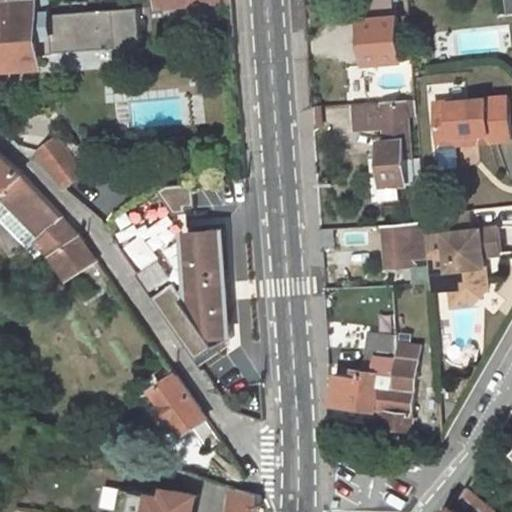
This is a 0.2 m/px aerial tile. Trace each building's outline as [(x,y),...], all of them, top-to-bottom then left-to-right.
[(38,0),(4,0),(7,44),(2,44),(0,45),(0,60),(2,63),(8,62),(10,66),(42,63),(41,38),(38,0)] [(54,0),(38,0),(41,38),(56,37),(54,0)] [(496,0),(472,0),(477,46),(501,44),(496,0)] [(405,20),(367,22),(369,67),(408,63),(405,20)] [(132,126),(182,123),(180,98),(130,101),(132,126)] [(477,147),(511,143),(511,106),(511,101),(439,106),(442,143),(477,139),(477,147)] [(414,102),(356,106),(358,133),(387,132),(387,145),(381,145),(382,160),(384,187),(398,186),(411,185),(410,165),(418,164),(414,102)] [(87,174),(61,138),(44,150),(68,187),(87,174)] [(442,150),(477,147),(477,139),(442,143),(442,150)] [(25,176),(0,155),(0,198),(3,201),(8,195),(15,207),(42,237),(39,240),(53,257),(56,255),(72,278),(98,258),(83,236),(77,229),(25,176)] [(382,160),(368,162),(371,205),(398,203),(398,186),(384,187),(382,160)] [(473,213),(428,217),(429,222),(431,245),(432,258),(435,296),(455,294),(456,302),(479,299),(486,290),(483,261),(492,260),(503,259),(500,232),(475,234),(473,213)] [(429,222),(388,225),(392,270),(413,269),(413,261),(412,246),(431,245),(429,222)] [(233,307),(234,297),(223,298),(222,280),(233,279),(229,228),(192,230),(195,282),(200,281),(201,298),(196,302),(216,329),(223,323),(229,316),(233,307)] [(431,245),(412,246),(413,261),(432,258),(431,245)] [(486,290),(479,299),(456,302),(457,312),(483,309),(495,295),(492,260),(483,261),(486,290)] [(234,297),(233,279),(222,280),(223,298),(234,297)] [(412,430),(417,362),(418,344),(398,343),(398,359),(393,387),(380,386),(376,410),(390,413),(388,426),(399,428),(412,430)] [(398,359),(377,356),(374,369),(358,367),(358,373),(342,371),(339,403),(376,410),(380,386),(393,387),(398,359)] [(211,421),(180,376),(157,392),(166,405),(161,408),(172,425),(178,422),(187,437),(211,421)] [(441,391),(426,389),(422,416),(438,420),(441,391)] [(261,511),(264,495),(219,484),(213,511),(261,511)] [(498,511),(471,487),(455,511),(498,511)]
